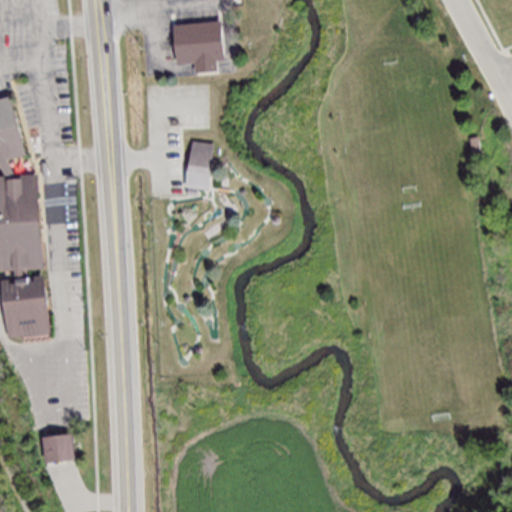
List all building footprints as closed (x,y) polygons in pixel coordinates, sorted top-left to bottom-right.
[(176,63),(174,22),(220,20),(222,61),(217,61),(194,62),(176,63)] [(194,62),(194,73),(217,72),(217,61),(194,62)] [(12,85),(0,87),(0,267),(9,267),(9,278),(2,279),(7,338),(49,336),(44,276),(25,278),(24,266),(45,266),(42,172),(12,173),(9,160),(26,157),(12,85)] [(469,138),(471,151),(480,150),(478,136),(469,138)] [(185,186),(194,141),(217,146),(208,190),(185,186)] [(42,462),(75,457),(72,434),(38,439),(42,462)]
